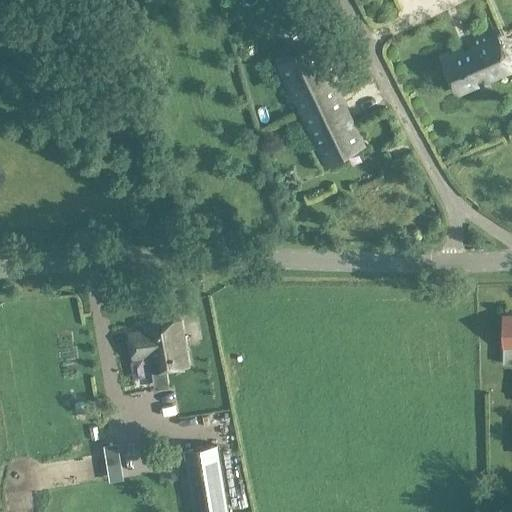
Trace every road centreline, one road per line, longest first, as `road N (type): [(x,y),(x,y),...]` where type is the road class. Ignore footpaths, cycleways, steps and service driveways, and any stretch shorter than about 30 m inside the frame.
road 1 (tertiary): [(0,271),(176,260),(511,259)]
road 2 (track): [(345,0),(455,201),(511,247)]
